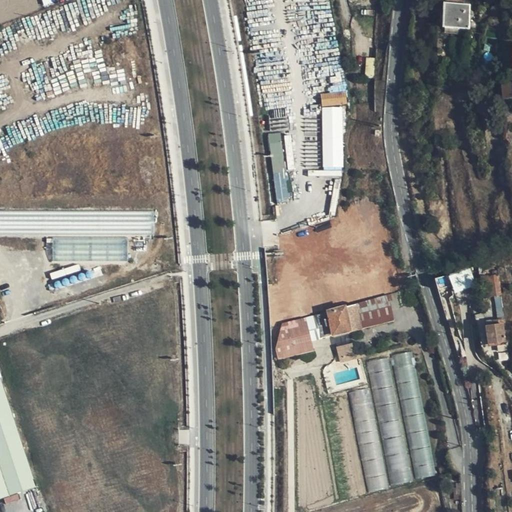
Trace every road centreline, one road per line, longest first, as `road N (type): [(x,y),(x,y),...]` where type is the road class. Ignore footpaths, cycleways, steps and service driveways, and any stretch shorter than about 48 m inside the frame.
road 1 (tertiary): [(473,511),(463,402),(389,136),(398,0)]
road 2 (secondary): [(164,0),(200,268),(205,511)]
road 3 (secondary): [(251,511),(244,257),(210,0)]
road 4 (residential): [(0,331),(162,277)]
